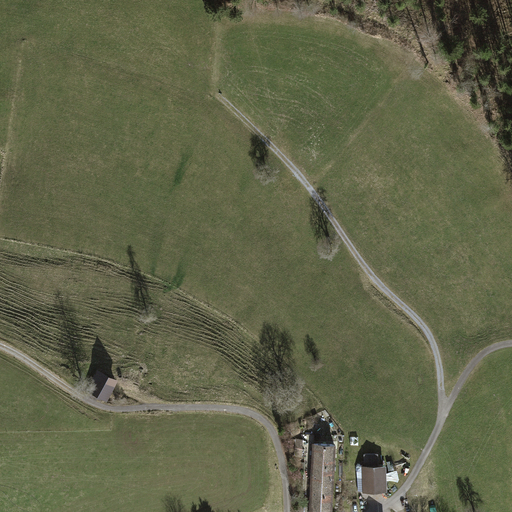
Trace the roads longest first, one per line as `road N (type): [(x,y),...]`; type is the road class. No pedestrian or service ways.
road 1 (track): [(442,418),(437,355),(427,336),(363,267),(321,201),(218,95)]
road 2 (track): [(0,346),(79,397),(113,409),(253,415),(280,454),(287,511)]
road 3 (track): [(375,511),(404,492),(464,375),(482,354),(511,343)]
